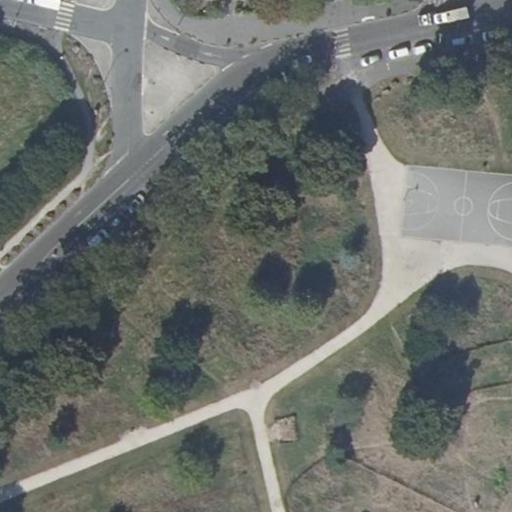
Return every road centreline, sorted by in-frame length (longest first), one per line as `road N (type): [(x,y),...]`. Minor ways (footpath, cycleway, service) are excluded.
road 1 (tertiary): [(132,175),(0,305)]
road 2 (tertiary): [(433,25),(263,66)]
road 3 (tertiary): [(263,66),(132,175)]
road 4 (residential): [(132,175),(129,27)]
road 5 (residential): [(263,66),(129,27)]
road 6 (residential): [(129,27),(0,2)]
